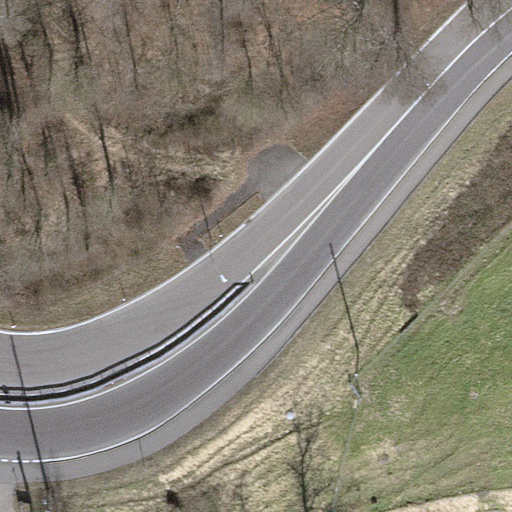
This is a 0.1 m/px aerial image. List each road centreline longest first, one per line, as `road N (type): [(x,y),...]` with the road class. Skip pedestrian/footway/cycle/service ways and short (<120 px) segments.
road 1 (secondary): [(0,438),(76,436),(138,412),(190,374),(262,307),(359,168)]
road 2 (secondary): [(359,168),(153,330),(85,359),(0,363)]
road 3 (track): [(359,168),(147,154),(73,125),(0,39)]
road 4 (secondary): [(511,10),(359,168)]
